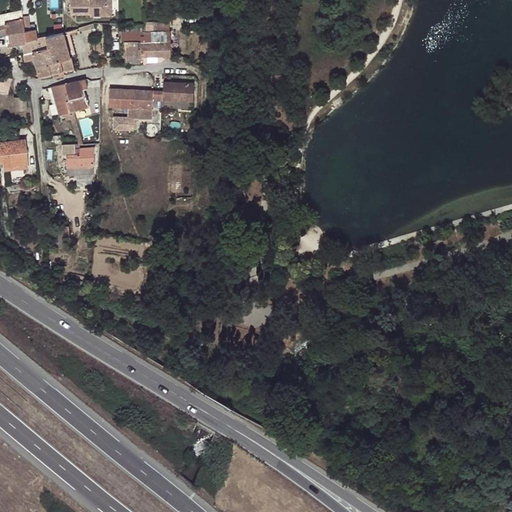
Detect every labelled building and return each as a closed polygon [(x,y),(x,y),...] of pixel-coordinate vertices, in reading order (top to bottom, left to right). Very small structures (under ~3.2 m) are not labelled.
[(93,15),(98,15),(108,15),(107,0),(70,0),(71,13),(90,13),(90,15),(93,15)] [(0,24),(5,24),(6,29),(6,35),(25,33),(23,17),(22,10),(0,14),(0,24)] [(8,47),(22,43),(24,54),(50,47),(47,36),(37,38),(35,29),(30,30),(28,16),(23,17),(25,33),(6,35),(8,47)] [(121,41),(124,41),(124,39),(141,39),(141,32),(144,32),(144,24),(131,23),(131,29),(119,29),(119,34),(121,34),(121,41)] [(157,32),(157,24),(144,24),(144,32),(141,32),(141,39),(124,39),(124,41),(124,55),(140,55),(163,55),(164,57),(170,57),(171,55),(171,42),(170,42),(170,32),(157,32)] [(97,51),(94,27),(90,28),(90,29),(89,30),(89,37),(85,37),(87,53),(97,51)] [(69,57),(71,57),(76,55),(70,30),(63,32),(69,57)] [(61,59),(69,57),(63,32),(47,36),(50,47),(54,61),(61,59)] [(35,58),(39,75),(52,72),(49,62),(54,61),(50,47),(24,54),(25,60),(35,58)] [(69,57),(61,59),(63,70),(74,67),(71,57),(69,57)] [(49,62),(52,72),(63,70),(61,59),(54,61),(49,62)] [(0,90),(8,92),(12,79),(0,75),(0,90)] [(66,100),(69,111),(74,110),(88,106),(84,88),(87,88),(85,79),(65,85),(69,100),(66,100)] [(164,91),(110,88),(109,106),(129,107),(128,117),(114,116),(113,129),(128,130),(128,117),(134,118),(152,119),(152,106),(163,107),(163,99),(193,101),(194,83),(164,82),(164,91)] [(71,119),(69,111),(66,100),(69,100),(65,85),(52,88),(60,116),(65,114),(67,120),(71,119)] [(54,117),(60,116),(52,88),(49,88),(54,106),(51,106),(54,117)] [(25,96),(14,97),(16,110),(26,109),(25,96)] [(163,99),(163,107),(192,109),(193,101),(163,99)] [(74,110),(69,111),(71,119),(75,129),(77,139),(79,145),(83,144),(74,110)] [(88,118),(79,121),(84,137),(93,135),(88,118)] [(0,160),(4,160),(5,170),(28,167),(24,140),(0,142),(0,160)] [(68,155),(68,167),(93,166),(94,147),(75,149),(75,145),(63,146),(63,155),(68,155)] [(93,174),(93,166),(68,167),(69,176),(93,174)] [(68,226),(54,227),(57,248),(70,246),(68,226)]
